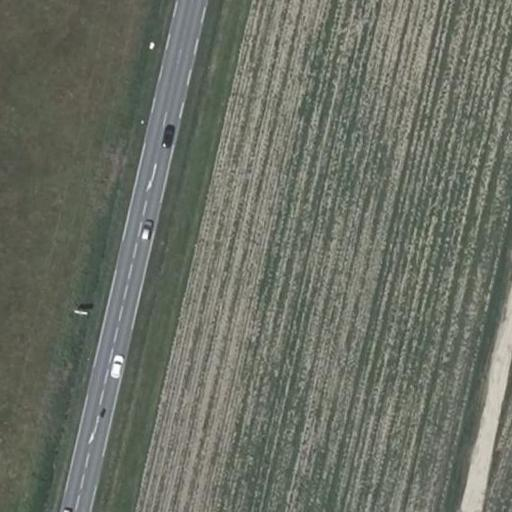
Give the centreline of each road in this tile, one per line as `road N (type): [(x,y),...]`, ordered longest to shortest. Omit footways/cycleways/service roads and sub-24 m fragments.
road 1 (secondary): [(77,511),(192,0)]
road 2 (track): [(511,332),(470,511)]
